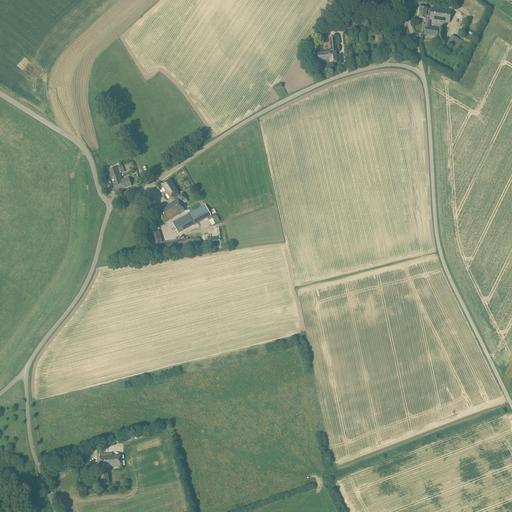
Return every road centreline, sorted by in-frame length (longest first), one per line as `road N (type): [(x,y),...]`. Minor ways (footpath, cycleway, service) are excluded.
road 1 (unclassified): [(511,406),(438,244),(423,75)]
road 2 (unclassified): [(110,203),(292,96),(382,65)]
road 3 (unclassified): [(25,370),(85,284),(110,203)]
road 4 (unclassified): [(110,203),(82,147),(0,93)]
road 5 (unclassified): [(56,511),(30,442),(25,370)]
